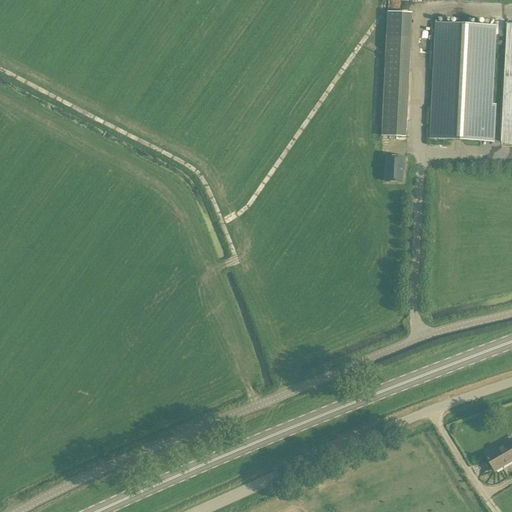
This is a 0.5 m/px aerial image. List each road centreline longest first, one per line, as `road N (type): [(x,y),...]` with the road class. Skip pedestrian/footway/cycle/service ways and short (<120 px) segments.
road 1 (unclassified): [(28,511),(397,348),(511,313)]
road 2 (primary): [(511,346),(108,511)]
road 3 (unclassified): [(202,511),(511,383)]
